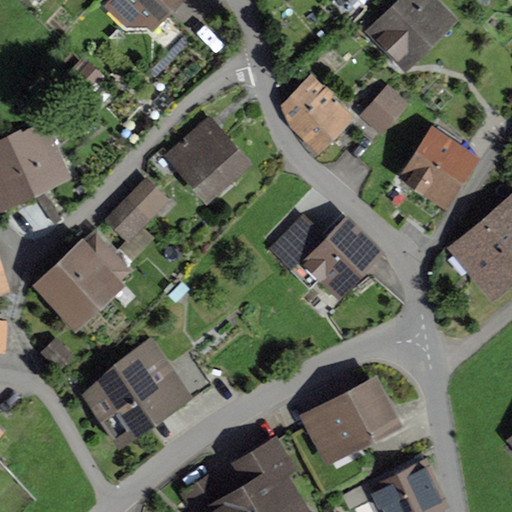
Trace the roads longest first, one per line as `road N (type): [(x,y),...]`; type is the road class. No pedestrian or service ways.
road 1 (residential): [(113,503),(250,402),(425,324)]
road 2 (residential): [(262,67),(204,89),(49,244),(29,249),(0,232)]
road 3 (residential): [(416,266),(275,122),(262,67)]
road 4 (residential): [(113,503),(46,394),(0,377)]
road 5 (residential): [(416,266),(511,124)]
road 6 (residential): [(453,511),(432,355)]
